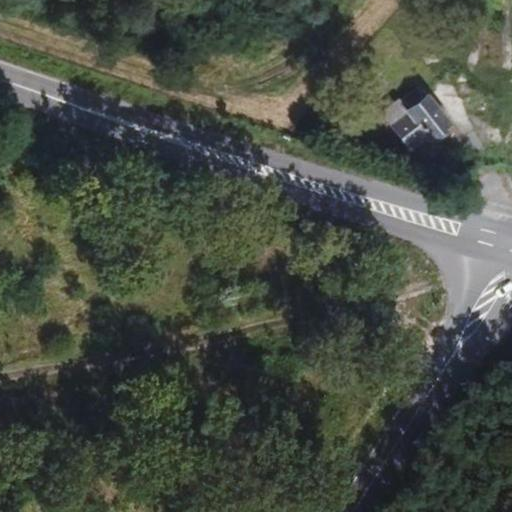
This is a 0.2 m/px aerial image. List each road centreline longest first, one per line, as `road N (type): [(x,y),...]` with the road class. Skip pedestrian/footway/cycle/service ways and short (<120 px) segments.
road 1 (primary): [(511,244),(273,174),(0,79)]
road 2 (track): [(511,249),(339,311),(0,384)]
road 3 (track): [(336,0),(299,64),(187,84),(0,18)]
road 4 (secondary): [(347,511),(511,259)]
